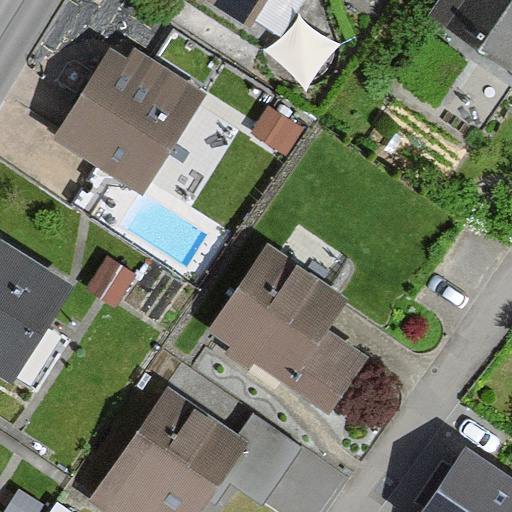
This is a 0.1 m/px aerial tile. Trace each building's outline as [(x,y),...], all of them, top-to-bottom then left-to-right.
[(201,0),(243,28),(261,0),(201,0)] [(511,0),(444,0),(430,22),(511,76),(511,0)] [(128,64),(105,51),(50,144),(143,199),(204,97),(133,55),(128,64)] [(256,143),(289,163),(305,136),(272,116),(256,143)] [(71,288),(0,241),(0,380),(7,385),(71,288)] [(347,301),(265,251),(208,341),(329,416),(366,358),(327,334),(347,301)] [(205,511),(248,446),(164,394),(92,508),(98,511),(205,511)] [(511,511),(511,475),(460,442),(414,511),(511,511)]
